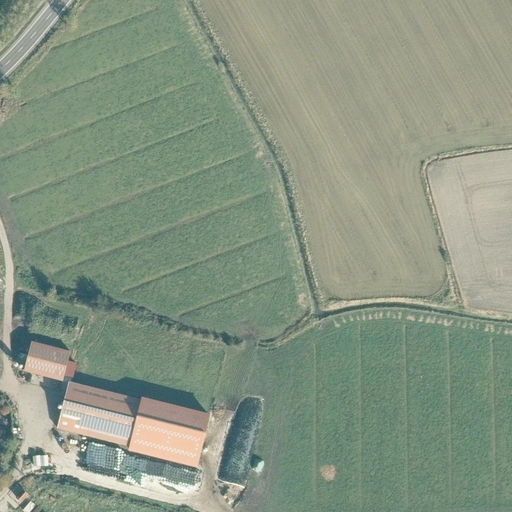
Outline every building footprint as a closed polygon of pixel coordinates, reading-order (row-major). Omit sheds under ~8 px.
[(64,382),(71,353),(31,343),(23,371),(64,382)] [(129,446),(140,401),(69,384),(58,429),(129,446)] [(198,469),(210,418),(140,401),(129,446),(128,452),(198,469)] [(258,468),(266,470),(270,452),(262,451),(258,468)] [(23,502),(30,494),(24,489),(17,497),(23,502)]
